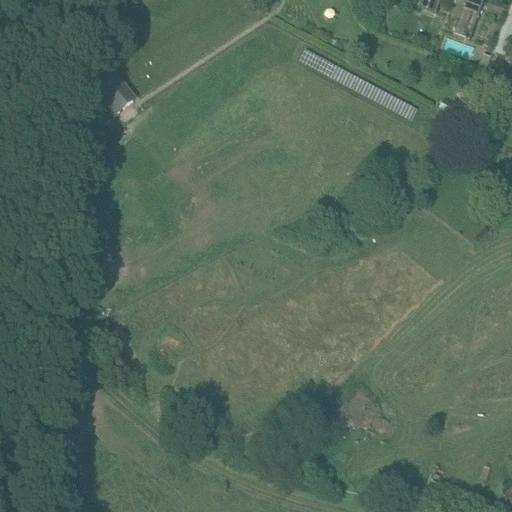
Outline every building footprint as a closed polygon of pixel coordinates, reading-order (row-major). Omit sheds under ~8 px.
[(421,0),(420,5),(419,8),(434,13),(438,2),(438,0),(466,0),(454,36),(469,41),(484,0),(421,0)] [(507,17),(508,13),(488,5),(486,10),(507,17)] [(511,52),(511,6),(508,13),(507,17),(493,53),(509,60),(511,52)] [(483,59),(480,68),(483,69),(489,71),(492,62),(483,59)] [(102,122),(130,101),(112,76),(84,97),(102,122)] [(511,511),(511,487),(493,506),(496,510),(493,511),(511,511)]
